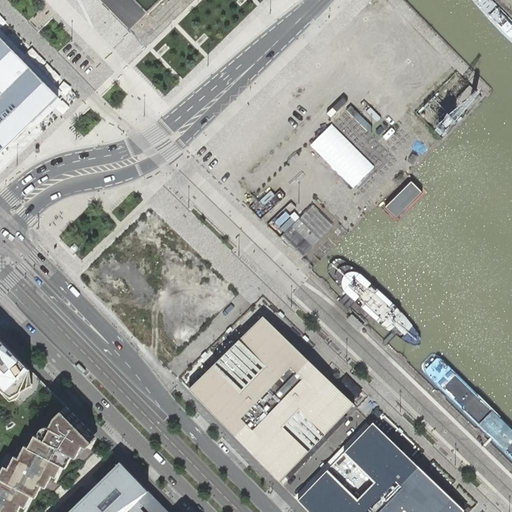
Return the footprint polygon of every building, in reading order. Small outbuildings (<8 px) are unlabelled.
[(275,0),(274,0),(264,10),(272,19),(283,9),(275,0)] [(0,28),(0,174),(76,103),(0,28)] [(239,294),(150,207),(78,276),(165,365),(239,294)] [(328,268),(328,270),(330,275),(340,288),(385,333),(408,349),(412,350),(417,350),(419,347),(419,344),(415,335),(409,327),(398,311),(352,265),(342,259),(337,258),(334,260),(330,264),(328,268)] [(275,329),(264,317),(190,391),(281,483),(356,407),(275,329)] [(6,343),(0,336),(0,389),(11,401),(33,386),(60,412),(0,474),(0,511),(22,511),(98,439),(25,363),(6,343)] [(197,374),(199,354),(190,354),(189,369),(179,368),(178,378),(184,378),(185,373),(197,374)] [(461,511),(464,510),(373,423),(298,499),(309,511),(461,511)] [(487,501),(498,489),(459,448),(447,459),(487,501)] [(168,511),(161,504),(121,464),(71,511),(124,511),(129,508),(133,511),(168,511)] [(473,495),(468,499),(477,510),(482,506),(473,495)] [(511,511),(511,501),(502,511),(511,511)]
